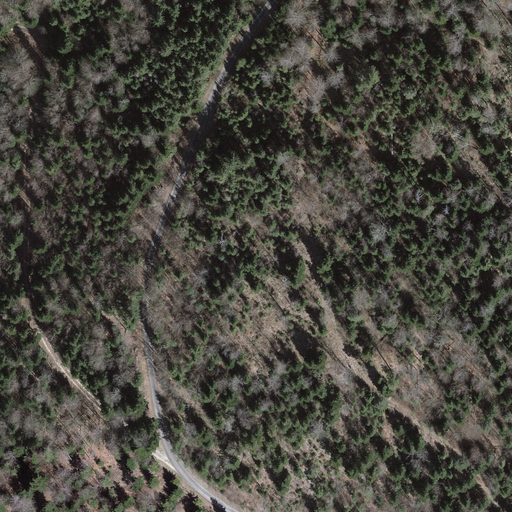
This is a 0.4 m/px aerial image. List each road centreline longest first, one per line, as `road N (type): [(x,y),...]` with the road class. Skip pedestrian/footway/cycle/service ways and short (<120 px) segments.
road 1 (track): [(319,0),(305,217),(319,281),(342,343),(504,511)]
road 2 (track): [(233,511),(200,490),(168,447),(150,373),(144,287),(149,255),(213,94),(271,0)]
road 3 (track): [(180,469),(79,385),(48,349),(33,313),(23,242),(40,58),(23,31),(0,32)]
